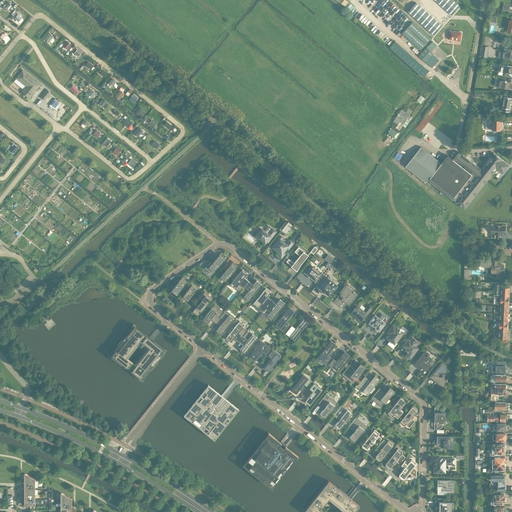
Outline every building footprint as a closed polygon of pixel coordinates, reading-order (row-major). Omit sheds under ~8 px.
[(335,0),(350,12),(354,7),(345,0),(335,0)] [(453,0),(434,0),(452,15),(460,6),(453,0)] [(437,33),(444,24),(416,1),(409,9),(437,33)] [(399,26),(406,17),(401,13),(394,22),(399,26)] [(422,49),(433,37),(414,21),(404,32),(422,49)] [(446,29),(444,37),(456,39),(458,31),(446,29)] [(49,34),(45,39),(49,42),(53,37),(49,34)] [(431,52),(437,45),(433,41),(419,56),(432,68),(439,60),(432,54),(433,53),(431,52)] [(487,58),(489,47),(482,46),(480,57),(487,58)] [(410,55),(403,48),(397,55),(404,61),(410,55)] [(511,60),(511,49),(505,48),(503,59),(511,60)] [(428,70),(421,64),(416,69),(423,75),(428,70)] [(511,66),(500,64),(498,74),(510,77),(511,74),(511,73),(511,66)] [(41,84),(23,70),(16,78),(26,86),(21,91),(30,98),(41,84)] [(501,78),(496,77),(494,85),(499,86),(499,87),(511,89),(511,78),(508,78),(507,81),(506,81),(506,79),(501,78)] [(74,86),(70,89),(76,95),(79,92),(74,86)] [(47,89),(43,94),(47,97),(51,93),(47,89)] [(502,107),(503,108),(502,111),(510,112),(511,109),(511,103),(511,97),(507,97),(507,96),(501,94),(500,98),(501,98),(504,100),(502,107)] [(417,101),(421,104),(425,99),(421,95),(417,101)] [(420,132),(443,104),(438,100),(415,128),(420,132)] [(402,109),(393,121),(398,124),(396,128),(399,130),(402,125),(406,128),(413,118),(409,115),(412,111),(409,108),(406,112),(402,109)] [(127,119),(123,124),(128,128),(132,123),(127,119)] [(493,121),(487,120),(486,130),(493,130),(493,131),(502,131),(502,130),(502,129),(502,127),(502,121),(493,121)] [(166,122),(164,125),(171,130),(173,127),(166,122)] [(138,127),(133,133),(137,137),(142,131),(138,127)] [(428,180),(431,182),(450,158),(448,156),(442,163),(421,147),(406,167),(426,183),(428,180)] [(495,171),(486,164),(482,170),(459,152),(453,160),(448,156),(450,158),(431,182),(434,185),(453,200),(456,202),(465,210),(495,171)] [(509,166),(494,154),(486,164),(495,171),(497,169),(503,174),(509,166)] [(132,159),(127,164),(132,168),(136,163),(132,159)] [(278,228),(280,230),(286,223),(284,221),(278,228)] [(491,238),(502,238),(502,235),(505,235),(505,231),(507,230),(507,228),(506,227),(506,226),(504,226),(503,225),(502,226),(495,226),(495,225),(491,224),(491,230),(492,230),(491,238)] [(267,242),(276,232),(272,229),(268,234),(262,229),(258,234),(257,233),(254,236),(258,239),(258,238),(265,243),(266,241),(267,242)] [(283,252),(286,248),(288,249),(293,243),(289,240),(286,244),(280,239),(277,242),(276,241),(272,247),(275,249),(280,253),(278,255),(281,258),(285,254),(283,252)] [(300,265),(308,255),(298,247),(295,251),(300,256),(294,263),(288,259),(286,262),(291,266),(291,267),(296,271),(300,265)] [(212,274),(226,256),(221,252),(212,263),(210,261),(204,268),(212,274)] [(329,267),(335,261),(332,258),(327,265),(329,267)] [(487,273),(497,274),(504,274),(504,265),(497,264),(498,260),(482,259),(481,266),(488,267),(487,273)] [(225,281),(236,268),(231,264),(220,277),(225,281)] [(321,273),(311,264),(304,272),(315,281),(321,273)] [(235,288),(240,292),(248,282),(243,278),(247,273),(243,269),(230,285),(235,289),(235,288)] [(176,295),(187,281),(182,277),(171,291),(176,295)] [(327,278),(319,288),(322,291),(325,293),(328,296),(333,290),(334,291),(335,289),(334,288),(337,285),(334,283),(335,281),(331,278),(330,280),(327,278)] [(252,286),(248,282),(240,292),(244,296),(243,298),(247,302),(261,284),(257,281),(252,286)] [(501,296),(509,297),(510,287),(501,287),(501,284),(498,284),(497,295),(501,295),(501,296)] [(188,300),(197,289),(192,285),(183,296),(188,300)] [(226,286),(220,293),(222,295),(228,287),(226,286)] [(354,292),(353,291),(353,292),(345,286),(340,292),(342,293),(335,301),(340,305),(341,304),(344,306),(347,302),(349,304),(356,295),(354,293),(354,292)] [(271,301),(266,297),(271,292),(266,288),(253,304),(258,308),(258,307),(263,311),(271,301)] [(201,311),(212,298),(204,292),(199,299),(201,301),(196,307),(201,311)] [(501,296),(500,305),(509,305),(509,297),(501,296)] [(276,305),(271,301),(263,311),(268,315),(266,317),(271,320),(285,303),(280,299),(276,305)] [(211,318),(216,322),(223,313),(218,309),(220,308),(215,304),(202,320),(207,323),(211,318)] [(508,314),(509,305),(500,305),(500,313),(508,314)] [(364,311),(357,306),(354,309),(354,308),(352,311),(352,312),(351,313),(357,317),(358,318),(357,319),(361,322),(364,318),(362,317),(364,316),(365,317),(371,309),(367,306),(364,311)] [(276,324),(284,331),(290,324),(286,321),(294,312),(293,311),(292,311),(289,308),(288,309),(276,323),(277,323),(276,324)] [(224,312),(223,313),(216,322),(221,325),(216,331),(221,335),(235,317),(230,314),(229,316),(224,312)] [(508,314),(500,313),(499,322),(508,322),(508,314)] [(378,318),(375,315),(369,323),(379,331),(385,323),(382,321),(385,317),(381,314),(378,318)] [(307,324),(306,324),(307,323),(303,320),(302,319),(295,328),(291,325),(286,332),(294,339),(295,338),(307,324)] [(235,337),(239,340),(247,331),(243,327),(244,325),(239,321),(226,338),(230,342),(235,337)] [(499,330),(508,331),(508,322),(499,322),(499,330)] [(387,338),(394,344),(403,333),(400,330),(399,329),(399,330),(396,327),(396,328),(393,325),(387,332),(390,334),(387,338)] [(121,363),(131,371),(131,370),(142,379),(164,351),(134,326),(111,354),(121,363)] [(508,331),(499,330),(499,339),(507,339),(508,331)] [(247,331),(239,340),(244,344),(240,350),(244,353),(257,338),(252,334),(247,331)] [(406,355),(409,358),(414,352),(415,353),(418,349),(417,349),(420,345),(417,343),(418,342),(416,340),(415,339),(414,339),(412,338),(410,340),(408,339),(403,346),(406,349),(407,351),(406,352),(407,354),(406,355)] [(317,357),(326,364),(331,357),(328,354),(335,345),(334,344),(330,341),(329,342),(318,356),(317,357)] [(270,349),(261,342),(251,355),(250,356),(254,359),(255,360),(262,351),(266,354),(270,349)] [(434,362),(437,357),(427,349),(414,364),(419,369),(421,367),(426,370),(430,365),(428,363),(431,359),(434,362)] [(272,367),(279,358),(280,357),(271,350),(267,355),(271,358),(263,367),(265,368),(269,371),(269,370),(272,367)] [(336,361),(333,358),(329,363),(336,369),(337,370),(338,369),(348,357),(348,356),(344,353),(345,353),(343,352),(336,361)] [(443,356),(440,360),(442,361),(432,375),(432,379),(445,389),(445,364),(443,362),(446,360),(446,358),(443,356)] [(507,367),(506,367),(506,366),(505,366),(506,362),(497,361),(497,366),(496,366),(491,366),(491,374),(496,375),(504,375),(504,372),(506,372),(506,370),(507,369),(507,367)] [(357,377),(364,367),(360,363),(357,367),(357,368),(356,369),(350,364),(342,374),(352,383),(357,377)] [(307,387),(311,382),(302,375),(292,388),(291,389),(295,392),(296,393),(304,384),(307,387)] [(367,395),(379,379),(375,375),(372,379),(372,380),(371,381),(364,376),(356,386),(365,393),(367,395)] [(309,388),(312,391),(305,400),(306,401),(310,404),(311,403),(320,391),(321,390),(312,383),(309,388)] [(238,409),(208,384),(184,415),(214,439),(238,409)] [(506,384),(496,384),(492,384),(492,393),(498,393),(504,394),(504,390),(506,390),(506,388),(507,387),(507,385),(506,385),(506,384)] [(382,407),(388,399),(394,391),(389,387),(386,391),(387,391),(386,393),(379,388),(371,398),(382,407)] [(324,417),(337,402),(326,393),(318,403),(325,409),(323,410),(320,414),(324,417)] [(401,398),(400,397),(387,413),(392,417),(393,416),(394,416),(397,418),(403,411),(400,409),(402,407),(401,406),(405,401),(404,401),(405,400),(402,397),(401,398)] [(339,429),(352,414),(350,412),(341,405),(333,415),(340,420),(338,422),(337,422),(334,425),(339,429)] [(412,407),(399,423),(404,427),(405,425),(405,426),(406,425),(409,428),(415,421),(412,418),(414,416),(413,416),(417,411),(416,410),(417,409),(413,406),(412,407)] [(444,423),(445,412),(441,412),(434,407),(435,407),(434,408),(434,423),(434,430),(434,423),(436,423),(436,430),(442,426),(442,423),(443,423),(444,423)] [(354,432),(353,434),(352,434),(349,437),(354,441),(360,433),(360,434),(367,426),(356,417),(348,427),(354,432)] [(376,445),(381,438),(378,435),(379,435),(378,435),(379,433),(374,429),(374,430),(372,429),(370,431),(372,432),(366,440),(363,443),(362,445),(362,446),(361,447),(365,450),(366,449),(367,450),(371,445),(373,443),(376,445)] [(297,456),(281,443),(269,433),(244,465),(272,487),(297,456)] [(450,444),(450,436),(436,436),(436,439),(434,439),(434,448),(447,448),(447,449),(452,449),(452,444),(450,444)] [(384,456),(393,444),(388,441),(387,442),(386,442),(383,439),(377,446),(380,449),(379,451),(375,456),(376,457),(375,458),(379,461),(380,460),(382,458),(384,456)] [(399,464),(405,457),(401,454),(402,454),(402,453),(403,452),(398,448),(393,455),(390,453),(387,457),(389,459),(385,464),(386,465),(385,466),(389,469),(389,468),(390,468),(394,463),(395,464),(396,462),(399,464)] [(444,467),(444,465),(444,464),(450,464),(450,462),(454,462),(454,459),(444,459),(441,459),(441,458),(438,458),(438,459),(435,459),(435,462),(435,463),(434,463),(434,464),(434,467),(434,468),(435,468),(435,472),(441,472),(441,473),(442,473),(442,472),(445,472),(445,467),(444,467)] [(404,479),(409,473),(416,478),(416,470),(413,467),(416,463),(412,459),(411,461),(410,460),(408,463),(405,460),(401,465),(404,468),(402,470),(399,475),(399,476),(398,477),(402,480),(403,479),(404,479)] [(36,479),(24,473),(24,490),(35,490),(35,479),(36,479)] [(491,476),(491,480),(491,481),(491,482),(491,483),(491,484),(491,485),(492,486),(493,486),(494,486),(495,486),(496,486),(497,486),(497,491),(505,491),(505,476),(491,476)] [(447,494),(453,494),(453,480),(437,480),(437,486),(441,486),(441,490),(447,490),(447,494)] [(352,511),(359,505),(347,496),(328,481),(304,511),(305,511),(352,511)] [(71,498),(60,492),(60,509),(71,509),(71,498)] [(505,501),(505,497),(504,497),(504,495),(494,495),(494,501),(496,501),(496,504),(504,504),(504,501),(505,501)] [(453,509),(453,502),(439,502),(439,505),(440,505),(440,506),(438,506),(438,511),(451,511),(452,509),(453,509)]
